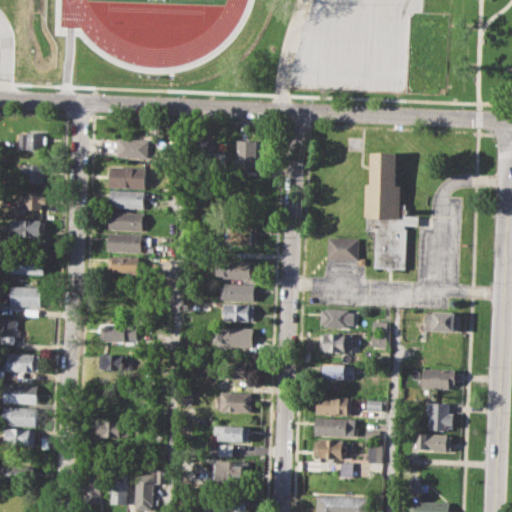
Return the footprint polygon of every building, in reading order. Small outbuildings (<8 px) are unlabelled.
[(14,130),(44,130),(44,149),(14,148),(14,130)] [(118,137),(133,138),(133,132),(153,133),(151,158),(117,156),(118,137)] [(237,138),(257,139),(256,165),(236,165),(237,138)] [(373,152),(399,153),(398,184),(402,185),(400,216),(419,217),(418,224),(404,223),(404,228),(407,229),(405,268),(375,267),(377,229),(368,229),(368,217),(365,217),(366,182),(371,183),(373,152)] [(20,164),(43,164),(42,183),(19,182),(20,164)] [(110,165),(145,166),(144,187),(109,185),(110,165)] [(111,188),(145,190),(144,208),(110,207),(111,188)] [(18,190),(42,191),(41,211),(17,210),(18,190)] [(109,211),(143,212),(142,230),(108,228),(109,211)] [(14,216),(42,217),(41,237),(13,236),(14,216)] [(225,226),(256,227),(256,244),(224,243),(225,226)] [(109,232),(151,234),(151,245),(141,244),(141,251),(108,249),(109,232)] [(328,236),(359,237),(359,257),(366,257),(365,265),(357,265),(357,259),(327,257),(328,236)] [(7,254),(45,255),(44,273),(11,272),(11,267),(7,267),(7,254)] [(113,254),(145,256),(145,272),(112,271),(112,268),(107,268),(107,256),(112,257),(113,254)] [(218,259),(256,261),(255,279),(217,277),(218,259)] [(221,282),(256,283),(255,299),(220,298),(221,282)] [(3,285),(43,286),(42,305),(3,304),(3,285)] [(103,288),(139,290),(139,308),(102,307),(103,288)] [(225,303),(255,304),(254,320),(225,319),(225,303)] [(321,310),(326,310),(327,307),(349,308),(349,311),(355,312),(355,324),(349,324),(348,327),(325,326),(325,324),(320,324),(321,310)] [(427,312),(434,313),(435,309),(457,310),(457,315),(461,315),(461,328),(456,327),(455,332),(426,330),(427,312)] [(0,317),(18,318),(17,343),(0,342),(1,334),(0,334),(0,317)] [(374,320),(387,321),(387,331),(373,330),(374,320)] [(103,323),(138,324),(137,340),(102,339),(103,323)] [(215,326),(254,327),(254,346),(214,345),(215,326)] [(373,332),(387,333),(386,346),(372,346),(373,332)] [(324,333),(353,334),(352,351),(324,350),(324,333)] [(10,352),(41,353),(41,371),(0,370),(0,359),(10,359),(10,352)] [(101,353),(135,354),(135,371),(101,370),(101,353)] [(220,360),(252,362),(251,379),(219,377),(220,360)] [(324,363),(356,364),(355,379),(324,377),(324,363)] [(423,368),(457,369),(456,383),(450,383),(449,389),(422,387),(423,368)] [(7,381),(41,382),(40,402),(6,401),(7,381)] [(103,385),(134,387),(134,403),(102,402),(103,385)] [(181,388),(198,388),(198,403),(181,403),(181,388)] [(217,390),(252,391),(252,410),(217,409),(217,390)] [(318,396),(360,398),(360,408),(352,407),(352,415),(317,413),(318,396)] [(368,398),(382,399),(382,410),(368,409),(368,398)] [(431,401),(450,402),(450,412),(455,413),(455,426),(449,426),(449,430),(430,429),(431,401)] [(6,405),(40,406),(39,425),(5,423),(6,405)] [(316,416),(357,419),(356,436),(315,434),(316,416)] [(99,418),(135,420),(134,439),(98,438),(99,418)] [(368,422),(381,422),(380,439),(367,439),(368,422)] [(218,425),(251,427),(250,440),(217,439),(218,425)] [(9,426),(38,427),(37,445),(8,444),(9,426)] [(417,432),(454,434),(453,450),(416,448),(417,432)] [(316,438),(344,439),(343,444),(350,444),(349,453),(344,452),(344,458),(315,456),(316,438)] [(220,443),(234,443),(234,455),(219,455),(220,443)] [(369,443),(383,444),(382,458),(369,457),(369,443)] [(399,453),(415,454),(414,464),(399,463),(399,453)] [(216,459),(249,461),(248,481),(215,479),(216,459)] [(341,476),(352,476),(353,462),(341,461),(341,476)] [(4,464),(36,465),(35,482),(4,481),(4,464)] [(136,507),(138,473),(151,473),(152,465),(163,465),(162,482),(155,482),(154,508),(136,507)] [(111,502),(111,494),(108,494),(109,472),(129,473),(128,503),(111,502)] [(83,474),(103,475),(102,503),(85,502),(85,493),(82,492),(83,474)] [(410,492),(419,492),(419,478),(410,478),(410,492)] [(217,492),(248,493),(247,511),(216,510),(217,492)] [(315,511),(316,493),(369,495),(369,511),(315,511)] [(415,499),(449,501),(448,511),(411,511),(411,507),(414,507),(415,499)]
